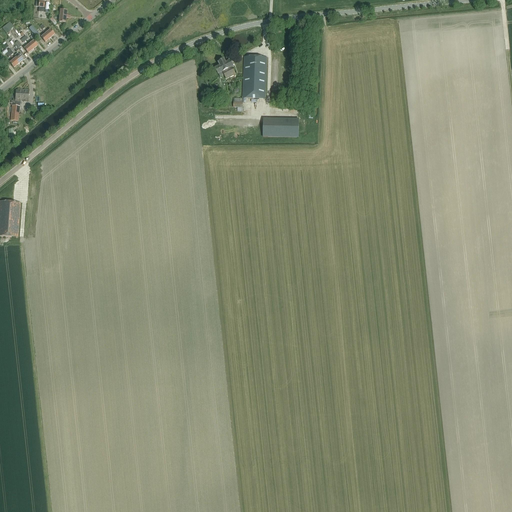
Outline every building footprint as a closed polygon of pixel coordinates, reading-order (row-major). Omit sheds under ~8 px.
[(44,13),(45,3),(40,3),(39,3),(37,3),(36,7),(39,7),(39,12),(44,13)] [(67,16),(67,11),(60,10),(59,23),(66,24),(66,19),(71,19),(71,16),(67,16)] [(14,27),(10,22),(2,28),(7,34),(10,31),(9,31),(11,30),(14,27)] [(37,39),(40,36),(32,26),(29,29),(37,39)] [(46,34),(50,40),(55,36),(50,30),(46,34)] [(45,43),(50,40),(46,34),(41,38),(45,43)] [(29,46),(33,51),(38,47),(34,42),(29,46)] [(29,55),(33,51),(29,46),(24,50),(29,55)] [(14,59),(18,65),(23,61),(19,56),(17,54),(14,56),(16,58),(14,59)] [(266,99),(267,58),(245,57),(243,99),(266,99)] [(14,69),(18,65),(14,59),(9,63),(14,69)] [(235,77),(236,77),(232,68),(233,67),(231,62),(226,64),(224,61),(219,64),(221,67),(216,69),(219,75),(223,73),(226,80),(234,76),(235,77)] [(18,100),(18,102),(29,102),(29,90),(18,89),(17,91),(16,91),(15,100),(18,100)] [(243,112),(243,100),(243,99),(234,99),(233,108),(238,108),(238,112),(243,112)] [(18,122),(20,107),(12,106),(11,121),(18,122)] [(263,124),(263,137),(299,138),(299,119),(272,119),(272,124),(263,124)] [(0,236),(18,238),(20,203),(0,201),(0,202),(0,236)]
